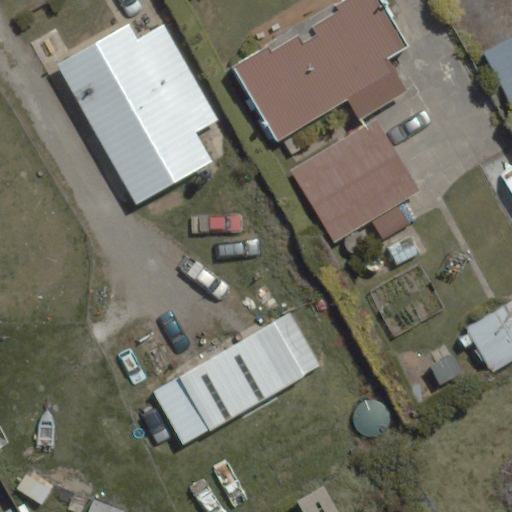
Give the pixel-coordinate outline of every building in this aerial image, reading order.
[(366,121),(403,98),(382,64),(407,49),(376,0),(353,0),(241,70),(288,145),(355,103),(366,121)] [(130,28),(60,68),(142,210),(218,166),(198,132),(218,121),(164,28),(138,43),(130,28)] [(424,200),(379,127),(296,178),(341,251),(424,200)] [(511,371),(511,304),(466,334),(496,382),(511,371)] [(190,455),(324,373),(289,312),(121,409),(144,449),(176,431),(190,455)] [(335,511),(327,498),(302,511),(335,511)]
